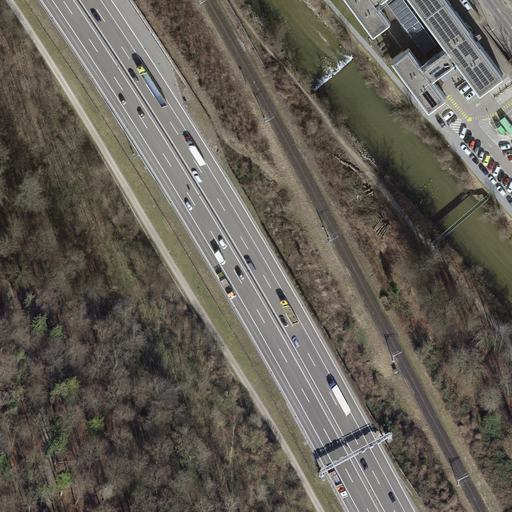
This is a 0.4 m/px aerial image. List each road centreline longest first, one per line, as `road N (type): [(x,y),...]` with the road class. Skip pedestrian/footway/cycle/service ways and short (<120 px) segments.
road 1 (track): [(7,0),(320,511)]
road 2 (motorway): [(57,0),(221,256),(364,511)]
road 3 (motorway): [(400,511),(248,240),(95,0)]
road 4 (track): [(47,511),(39,388),(0,257)]
road 5 (track): [(358,160),(511,346)]
